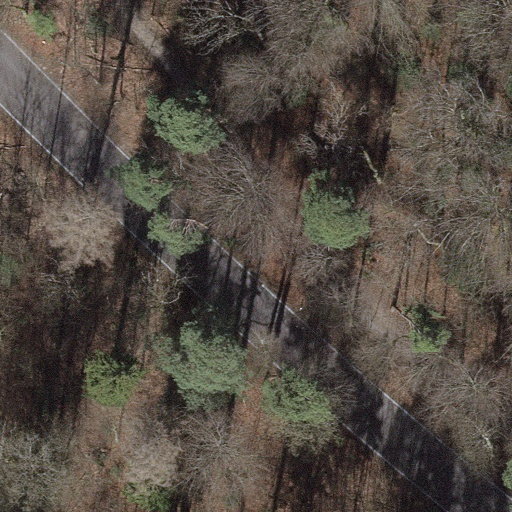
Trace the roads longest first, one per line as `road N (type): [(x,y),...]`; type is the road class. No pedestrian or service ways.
road 1 (residential): [(488,511),(250,318),(0,63)]
road 2 (track): [(511,406),(274,187),(133,0)]
